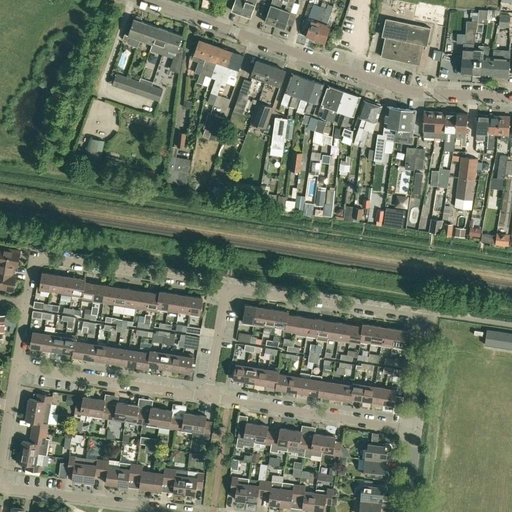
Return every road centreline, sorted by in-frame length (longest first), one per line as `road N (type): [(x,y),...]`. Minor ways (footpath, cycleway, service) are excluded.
road 1 (residential): [(511,100),(424,96),(140,0)]
road 2 (residential): [(227,287),(36,255),(27,304)]
road 3 (residential): [(414,431),(209,398)]
road 4 (residential): [(428,317),(227,287)]
road 5 (residential): [(209,398),(16,367)]
road 6 (residential): [(0,489),(173,511)]
